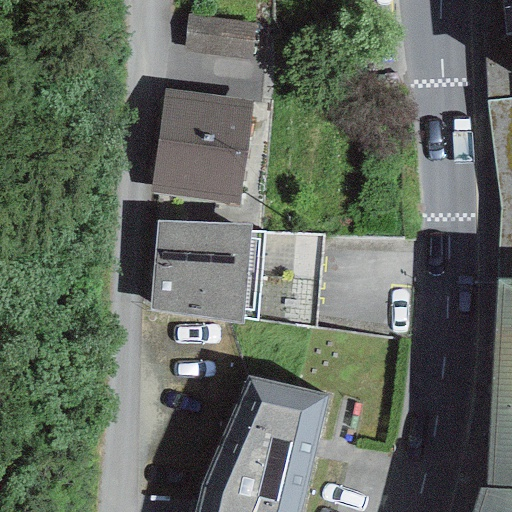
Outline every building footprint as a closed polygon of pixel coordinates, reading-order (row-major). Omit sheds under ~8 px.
[(511,208),(504,285),(511,285),(511,0),(493,2),(495,103),(506,173),(511,208)] [(262,26),(195,19),(192,54),(259,60),(262,26)] [(255,108),(174,97),(161,188),(243,199),(255,108)] [(329,238),(170,232),(165,309),(322,332),(329,238)] [(511,511),(511,285),(504,285),(494,497),(489,511),(511,511)] [(337,393),(202,375),(184,511),(306,511),(313,460),(328,462),(337,393)]
